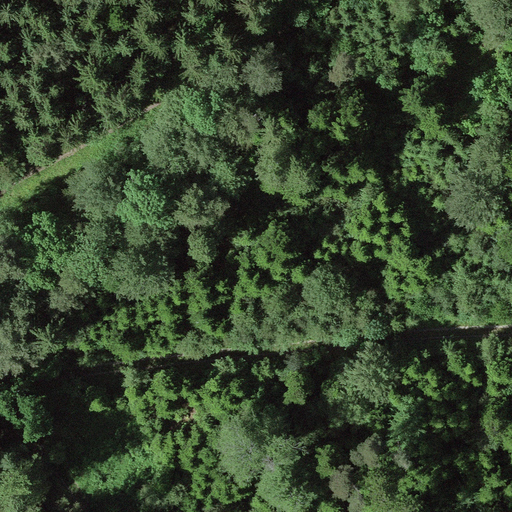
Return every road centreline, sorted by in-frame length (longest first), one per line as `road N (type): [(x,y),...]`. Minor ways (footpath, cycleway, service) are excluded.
road 1 (track): [(0,363),(10,372),(386,333),(511,332)]
road 2 (track): [(323,0),(0,190)]
